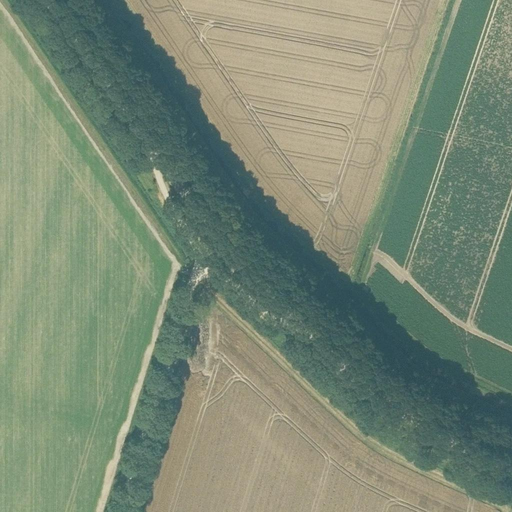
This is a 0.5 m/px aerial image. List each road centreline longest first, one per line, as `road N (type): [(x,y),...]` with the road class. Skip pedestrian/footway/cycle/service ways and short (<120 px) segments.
road 1 (unclassified): [(126,511),(200,259)]
road 2 (unclassified): [(511,473),(402,418),(305,334)]
road 3 (unclassified): [(305,334),(220,246),(144,146)]
road 4 (unclassified): [(144,146),(45,0)]
road 5 (unclassified): [(305,334),(251,304),(200,259)]
road 6 (unclassified): [(200,259),(144,146)]
